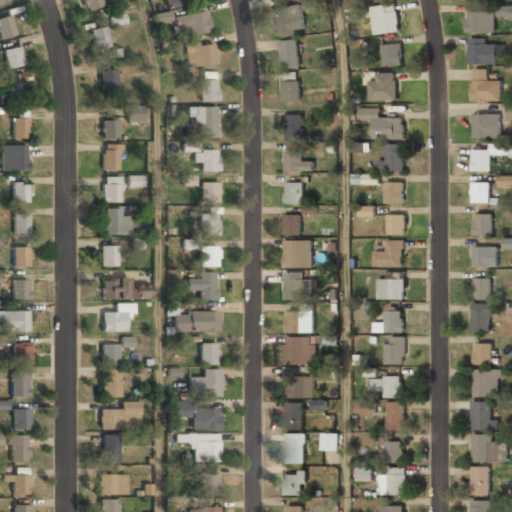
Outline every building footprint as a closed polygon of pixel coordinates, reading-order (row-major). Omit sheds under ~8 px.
[(80,0),(87,13),(103,5),(100,0),(80,0)] [(305,30),(300,4),(272,9),(277,36),(305,30)] [(374,33),(399,31),(396,4),(372,7),(374,33)] [(511,17),(511,4),(497,6),(498,19),(511,17)] [(172,21),(170,11),(152,14),(154,24),(172,21)] [(495,33),(495,11),(467,11),(467,33),(495,33)] [(175,13),(175,34),(207,34),(207,13),(175,13)] [(0,18),(0,39),(15,34),(8,15),(0,18)] [(110,45),(105,26),(89,30),(93,49),(110,45)] [(488,38),(468,38),(468,64),(497,64),(497,44),(488,44),(488,38)] [(299,67),(298,39),(280,39),(280,67),(299,67)] [(183,45),(185,67),(214,64),(213,43),(183,45)] [(402,65),(402,44),(382,44),(382,65),(402,65)] [(2,49),(4,69),(22,66),(19,47),(2,49)] [(472,101),(501,101),(501,80),(489,80),(489,68),(472,68),(472,101)] [(116,70),(99,70),(99,91),(116,91),(116,70)] [(396,99),(396,72),(377,73),(377,81),(368,81),(369,100),(396,99)] [(11,83),(21,82),(20,75),(11,76),(11,83)] [(198,80),(198,101),(216,101),(216,80),(198,80)] [(283,80),(283,101),(300,101),(300,80),(283,80)] [(9,101),(26,99),(24,82),(7,84),(9,101)] [(126,122),(142,122),(142,107),(126,107),(126,122)] [(215,107),(187,107),(187,117),(198,117),(198,138),(215,138),(215,107)] [(372,138),(404,138),(404,117),(380,117),(380,107),(360,107),(360,120),(372,120),(372,138)] [(284,114),(284,138),(303,138),(303,114),(284,114)] [(472,114),(472,138),(500,137),(500,114),(472,114)] [(12,117),(12,138),(27,138),(27,117),(12,117)] [(100,138),(116,138),(116,119),(100,119),(100,138)] [(404,170),(404,143),(387,143),(387,160),(379,160),(379,170),(404,170)] [(491,149),(472,149),(472,171),(491,171),(491,156),(511,156),(511,144),(491,144),(491,149)] [(1,170),(28,170),(28,145),(1,145),(1,170)] [(100,145),(100,171),(119,171),(119,145),(100,145)] [(193,150),(193,162),(199,162),(199,171),(217,171),(217,150),(193,150)] [(285,171),(313,171),(313,161),(303,161),(303,150),(285,150),(285,171)] [(380,175),(362,175),(362,174),(353,174),(353,184),(380,183),(380,175)] [(127,187),(143,187),(143,175),(127,176),(127,187)] [(195,175),(183,175),(183,186),(195,186),(195,175)] [(499,186),(511,185),(511,175),(499,175),(499,186)] [(100,202),(119,202),(119,177),(100,177),(100,202)] [(286,202),(304,202),(304,181),(286,181),(286,202)] [(404,181),(385,181),(385,203),(404,203),(404,181)] [(472,202),(490,202),(490,181),(472,181),(472,202)] [(12,182),(12,202),(28,202),(28,182),(12,182)] [(217,182),(199,182),(199,202),(217,202),(217,182)] [(376,205),(359,205),(360,216),(376,216),(376,205)] [(102,208),(102,235),(129,235),(129,217),(119,217),(119,208),(102,208)] [(28,234),(28,213),(12,213),(12,234),(28,234)] [(198,213),(198,234),(217,234),(217,213),(198,213)] [(405,213),(388,213),(388,234),(405,234),(405,213)] [(474,234),(492,234),(492,213),(474,213),(474,234)] [(283,215),(283,234),(302,234),(302,215),(283,215)] [(284,268),(313,268),(313,239),(284,239),(284,268)] [(403,266),(404,239),(387,239),(386,251),(374,251),(373,265),(403,266)] [(218,245),(198,245),(198,265),(218,265),(218,245)] [(99,267),(116,267),(116,246),(99,246),(99,267)] [(473,246),(473,266),(498,266),(498,246),(473,246)] [(11,247),(11,267),(28,267),(28,247),(11,247)] [(196,299),(215,299),(215,271),(196,271),(196,279),(185,279),(185,289),(196,289),(196,299)] [(285,298),(311,298),(311,280),(304,280),(304,272),(285,272),(285,298)] [(473,277),(473,298),(492,298),(492,277),(473,277)] [(378,299),(405,299),(405,278),(378,278),(378,299)] [(100,298),(141,298),(141,289),(128,289),(128,279),(100,279),(100,298)] [(10,299),(28,299),(28,280),(10,280),(10,299)] [(177,315),(176,302),(165,303),(165,315),(177,315)] [(100,332),(124,332),(124,316),(132,316),(132,303),(113,303),(113,313),(100,313),(100,332)] [(472,331),(493,331),(493,303),(472,303),(472,331)] [(374,332),(404,332),(404,310),(385,310),(385,323),(374,323),(374,332)] [(28,311),(0,311),(0,331),(28,331),(28,311)] [(217,332),(217,311),(173,311),(173,332),(217,332)] [(314,311),(286,311),(286,332),(314,332),(314,311)] [(287,344),(278,344),(278,365),(314,365),(314,336),(287,336),(287,344)] [(134,337),(120,337),(120,348),(134,348),(134,337)] [(404,337),(386,337),(386,365),(404,365),(404,337)] [(30,342),(12,342),(12,363),(30,363),(30,342)] [(492,342),(475,342),(475,365),(492,365),(492,342)] [(198,365),(217,365),(217,343),(198,343),(198,365)] [(100,365),(117,365),(117,345),(100,345),(100,365)] [(101,397),(119,397),(119,369),(101,369),(101,397)] [(473,396),(500,396),(500,369),(473,369),(473,396)] [(187,378),(187,396),(218,396),(218,370),(200,370),(200,378),(187,378)] [(28,371),(9,371),(9,397),(28,397),(28,371)] [(287,397),(314,397),(314,376),(287,376),(287,397)] [(402,395),(402,377),(371,377),(371,395),(402,395)] [(0,410),(8,410),(8,401),(0,400),(0,410)] [(327,400),(312,400),(312,410),(327,410),(327,400)] [(138,428),(138,401),(119,401),(119,410),(98,410),(99,429),(138,428)] [(499,430),(499,418),(492,418),(492,401),(472,401),(472,430),(499,430)] [(286,429),(303,429),(303,402),(286,402),(286,429)] [(388,402),(388,429),(404,429),(404,402),(388,402)] [(357,412),(371,412),(370,403),(356,403),(357,412)] [(218,429),(218,407),(174,407),(174,418),(190,418),(190,429),(218,429)] [(28,430),(28,409),(11,409),(11,430),(28,430)] [(338,433),(321,433),(321,450),(338,450),(338,433)] [(101,434),(101,462),(118,462),(118,434),(101,434)] [(190,443),(190,462),(217,462),(217,434),(175,434),(175,443),(190,443)] [(286,434),(286,463),(305,463),(305,434),(286,434)] [(473,435),(473,461),(505,461),(505,443),(492,443),(492,435),(473,435)] [(7,436),(7,462),(26,462),(26,436),(7,436)] [(404,441),(386,441),(386,462),(404,462),(404,441)] [(472,466),(472,494),(490,494),(490,466),(472,466)] [(371,467),(358,467),(358,480),(371,480),(371,467)] [(379,475),(379,494),(407,494),(407,467),(388,467),(388,475),(379,475)] [(284,473),(284,495),(305,495),(305,473),(284,473)] [(217,494),(217,474),(198,474),(198,494),(217,494)] [(28,495),(28,475),(3,475),(3,483),(11,483),(11,495),(28,495)] [(97,495),(124,495),(124,475),(97,475),(97,495)] [(471,499),(471,511),(490,511),(491,499),(471,499)] [(116,511),(116,500),(98,500),(98,511),(116,511)]
